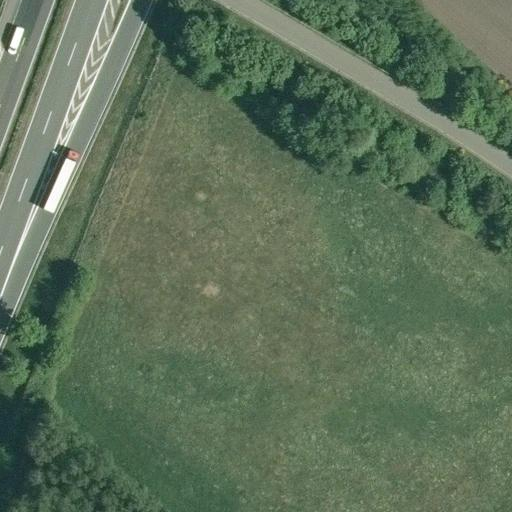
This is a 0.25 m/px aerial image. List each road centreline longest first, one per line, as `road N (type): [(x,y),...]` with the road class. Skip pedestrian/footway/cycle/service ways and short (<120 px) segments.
road 1 (unclassified): [(511,161),(232,0)]
road 2 (motorway): [(0,263),(142,0)]
road 3 (motorway): [(0,253),(91,0)]
